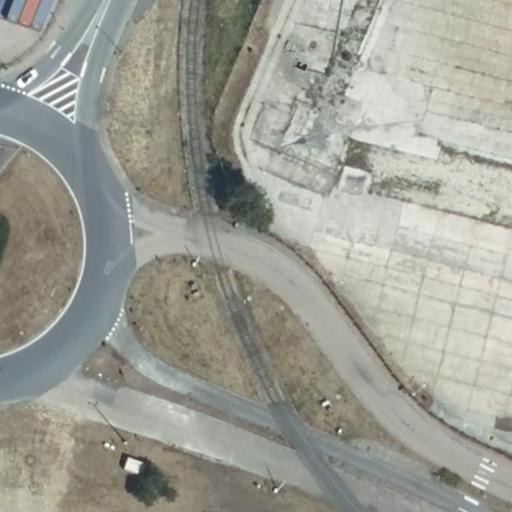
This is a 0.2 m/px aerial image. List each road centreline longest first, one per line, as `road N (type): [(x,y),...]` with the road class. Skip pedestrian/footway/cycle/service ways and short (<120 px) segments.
road 1 (unclassified): [(0,369),(58,337),(81,305),(94,234),(84,197)]
road 2 (unclassified): [(84,197),(119,0)]
road 3 (unclassified): [(98,0),(57,53),(0,94)]
